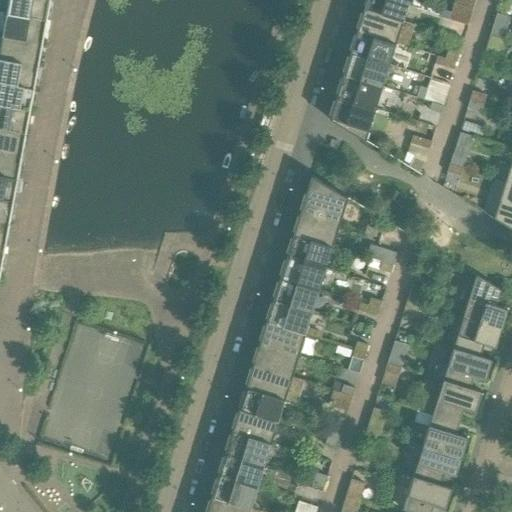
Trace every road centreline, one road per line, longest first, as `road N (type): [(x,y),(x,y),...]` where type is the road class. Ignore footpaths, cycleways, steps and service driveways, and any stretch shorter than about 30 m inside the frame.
road 1 (residential): [(332,0),(170,511)]
road 2 (residential): [(76,0),(16,297),(0,311)]
road 3 (residential): [(476,511),(511,390)]
